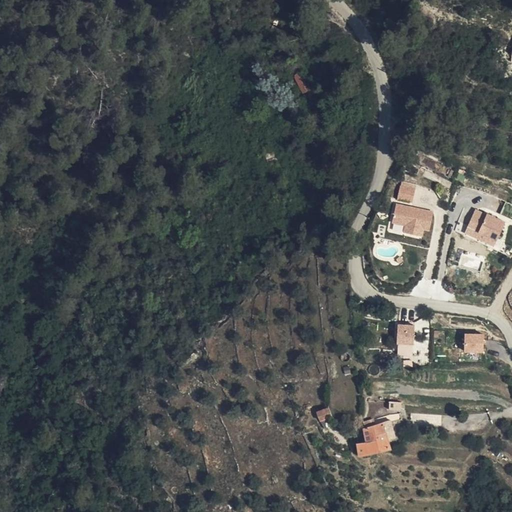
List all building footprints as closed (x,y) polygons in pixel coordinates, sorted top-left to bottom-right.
[(303,93),(310,89),(300,72),(293,76),(303,93)] [(397,203),(412,206),(415,194),(400,190),(397,203)] [(463,233),(494,247),(506,221),(475,207),(463,233)] [(433,216),(396,208),(392,226),(404,229),(403,236),(421,240),(423,233),(429,234),(433,216)] [(414,357),(413,324),(397,324),(397,357),(414,357)] [(464,334),(464,353),(484,353),(484,333),(464,334)] [(328,411),(326,408),(314,413),(320,429),(328,427),(327,419),(331,417),(328,411)] [(372,429),(378,456),(387,454),(386,441),(392,440),(390,428),(390,426),(372,429)] [(356,460),(378,456),(372,429),(367,431),(361,432),(363,445),(354,446),(356,460)]
